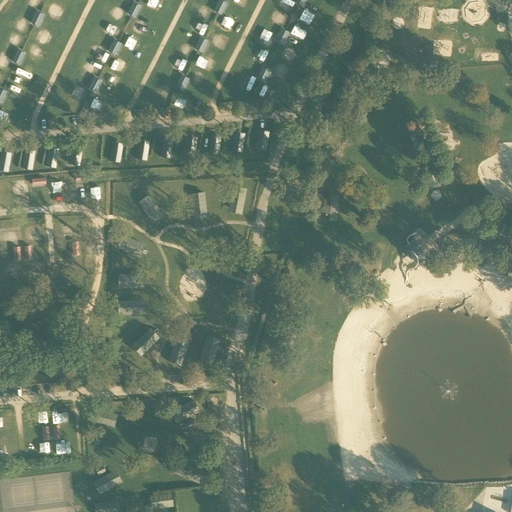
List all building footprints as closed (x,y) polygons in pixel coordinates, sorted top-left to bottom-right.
[(50,13),(55,0),(48,0),(44,10),(50,13)] [(220,15),(225,3),(218,0),(216,0),(211,11),(220,15)] [(131,2),(126,14),(135,17),(140,6),(131,2)] [(119,21),(122,11),(112,8),(109,18),(119,21)] [(303,21),(307,12),(299,8),(295,18),(303,21)] [(34,11),(29,22),(38,26),(43,15),(34,11)] [(13,24),(20,28),(25,20),(18,16),(13,24)] [(133,20),(129,28),(138,34),(143,26),(133,20)] [(105,22),(102,32),(113,35),(116,25),(105,22)] [(303,41),(308,30),(293,24),(289,34),(303,41)] [(274,41),(283,44),(288,32),(279,28),(274,41)] [(44,45),(48,35),(34,29),(29,39),(44,45)] [(130,47),(133,37),(124,34),(120,43),(130,47)] [(227,42),(211,35),(207,43),(224,50),(227,42)] [(259,45),(267,46),(269,37),(261,35),(259,45)] [(192,49),(201,53),(207,41),(198,37),(192,49)] [(112,40),(106,51),(115,55),(121,44),(112,40)] [(38,60),(42,49),(28,43),(23,53),(38,60)] [(91,55),(99,58),(104,47),(96,44),(91,55)] [(249,58),(259,64),(265,53),(255,48),(249,58)] [(10,62),(20,65),(24,53),(14,50),(10,62)] [(78,66),(89,70),(92,60),(81,57),(78,66)] [(111,57),(105,68),(113,73),(120,63),(111,57)] [(169,61),(165,70),(177,75),(181,66),(169,61)] [(255,78),(263,82),(269,70),(260,66),(255,78)] [(17,75),(26,81),(31,74),(22,68),(17,75)] [(200,86),(204,77),(193,72),(189,81),(200,86)] [(173,86),(182,90),(188,79),(179,75),(173,86)] [(92,77),(86,89),(95,93),(101,81),(92,77)] [(241,78),(237,86),(251,93),(255,85),(241,78)] [(14,81),(8,92),(20,98),(26,87),(14,81)] [(81,102),(87,94),(74,86),(69,94),(81,102)] [(162,86),(157,95),(167,100),(171,90),(162,86)] [(189,110),(190,104),(177,100),(175,106),(189,110)] [(256,130),(255,149),(268,150),(268,131),(256,130)] [(241,153),(244,134),(234,132),(231,151),(241,153)] [(210,135),(207,153),(218,155),(221,137),(210,135)] [(186,136),(184,149),(195,151),(197,138),(186,136)] [(169,159),(173,139),(163,137),(158,156),(169,159)] [(139,140),(135,159),(145,161),(149,142),(139,140)] [(120,163),(122,143),(110,142),(109,162),(120,163)] [(68,162),(78,164),(82,147),(72,145),(68,162)] [(43,166),(54,169),(58,149),(48,147),(43,166)] [(30,170),(34,152),(24,149),(20,168),(30,170)] [(0,170),(7,172),(11,153),(0,151),(0,170)] [(60,175),(61,179),(51,179),(52,197),(71,196),(70,175),(60,175)] [(209,177),(199,176),(199,187),(209,187),(209,177)] [(134,193),(138,206),(155,201),(148,178),(142,179),(145,190),(134,193)] [(46,183),(28,184),(28,198),(46,198),(46,183)] [(91,201),(97,200),(97,187),(84,188),(84,206),(91,206),(91,201)] [(313,212),(328,213),(330,194),(315,193),(313,212)] [(24,228),(24,234),(19,234),(19,242),(42,243),(43,234),(38,234),(38,228),(24,228)] [(96,251),(108,251),(108,242),(96,241),(96,251)] [(123,342),(123,329),(110,329),(109,341),(123,342)] [(172,422),(196,415),(193,402),(169,408),(172,422)] [(88,422),(113,426),(115,413),(90,409),(88,422)] [(5,416),(6,428),(17,426),(15,415),(5,416)] [(178,460),(172,473),(193,482),(199,469),(178,460)] [(116,471),(91,480),(96,493),(121,484),(116,471)] [(172,507),(171,493),(147,494),(148,508),(172,507)] [(115,511),(113,500),(91,503),(92,511),(115,511)]
